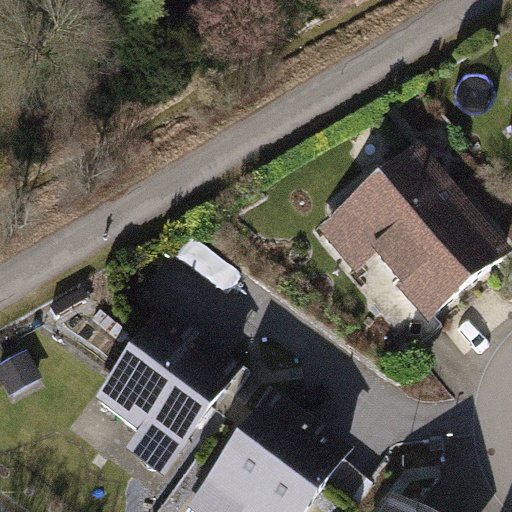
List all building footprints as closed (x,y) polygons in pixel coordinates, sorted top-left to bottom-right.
[(511,77),(500,86),(511,102),(511,77)] [(414,156),(314,238),(399,341),(498,260),(414,156)] [(150,327),(88,412),(129,441),(116,459),(155,487),(229,384),(150,327)] [(19,355),(0,365),(0,390),(9,406),(39,388),(19,355)] [(259,409),(184,511),(297,511),(333,463),(259,409)] [(110,480),(76,487),(80,511),(114,511),(116,511),(110,480)]
